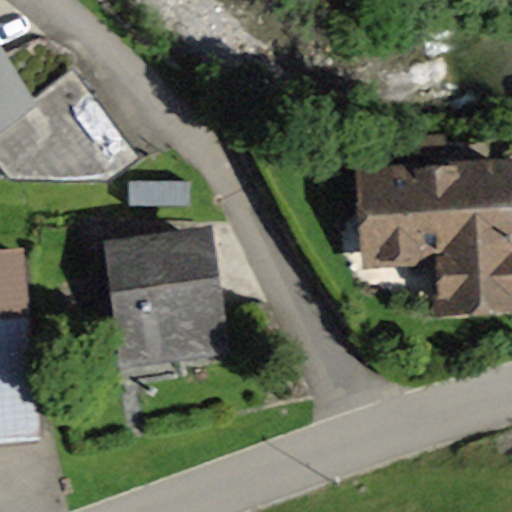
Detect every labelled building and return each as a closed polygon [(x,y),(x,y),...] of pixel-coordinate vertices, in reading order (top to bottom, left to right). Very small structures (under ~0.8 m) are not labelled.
[(0,168),(10,181),(107,183),(133,166),(64,74),(24,105),(0,65),(0,168)] [(393,141),(394,155),(443,153),(442,138),(393,141)] [(511,193),(511,171),(371,180),(376,261),(441,257),(443,306),(511,302),(511,193)] [(199,241),(108,255),(110,279),(124,278),(131,335),(171,331),(173,354),(214,349),(199,241)] [(0,435),(37,433),(26,321),(21,256),(0,257),(0,435)]
